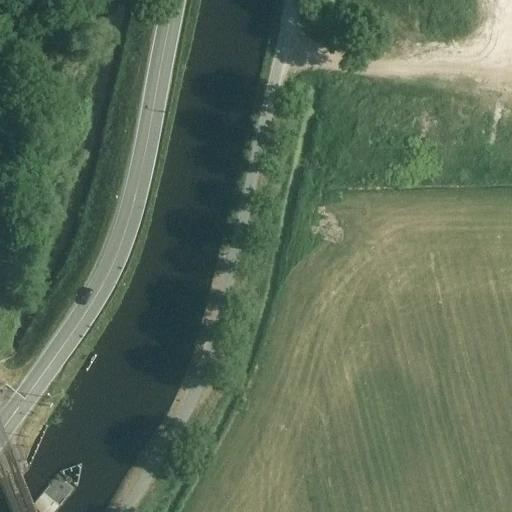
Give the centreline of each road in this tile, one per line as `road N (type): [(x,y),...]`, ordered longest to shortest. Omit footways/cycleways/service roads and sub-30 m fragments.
road 1 (unclassified): [(123,511),(201,376),(292,0)]
road 2 (secondary): [(0,435),(80,322),(117,249),(174,0)]
